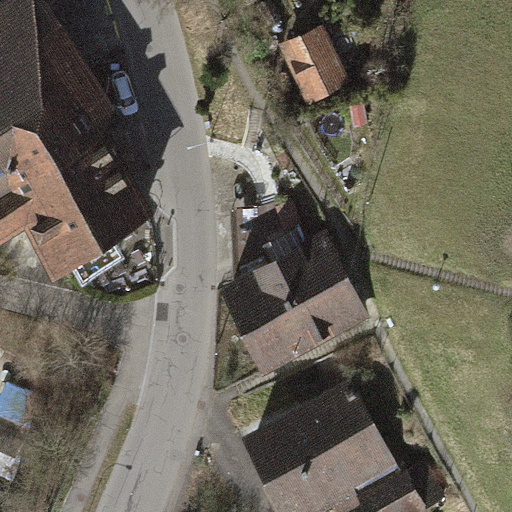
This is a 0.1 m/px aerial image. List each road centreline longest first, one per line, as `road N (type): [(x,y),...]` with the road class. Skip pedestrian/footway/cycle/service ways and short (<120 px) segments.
road 1 (tertiary): [(188,339),(194,228),(177,110),(141,0)]
road 2 (residential): [(0,296),(188,339)]
road 3 (tertiary): [(139,511),(188,339)]
